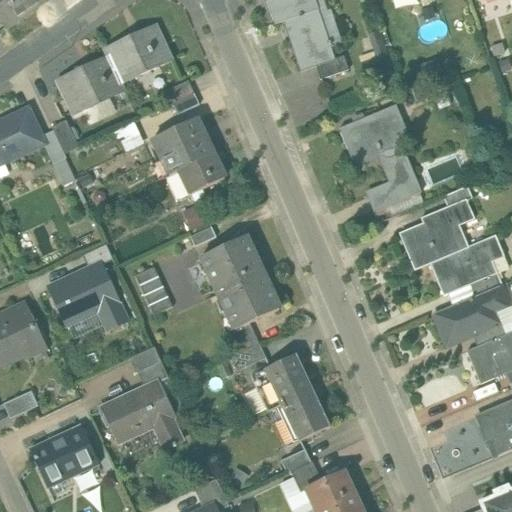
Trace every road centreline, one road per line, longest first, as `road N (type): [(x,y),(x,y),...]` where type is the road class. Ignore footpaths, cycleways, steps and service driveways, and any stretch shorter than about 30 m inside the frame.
road 1 (residential): [(421,511),(205,0)]
road 2 (residential): [(0,77),(114,0)]
